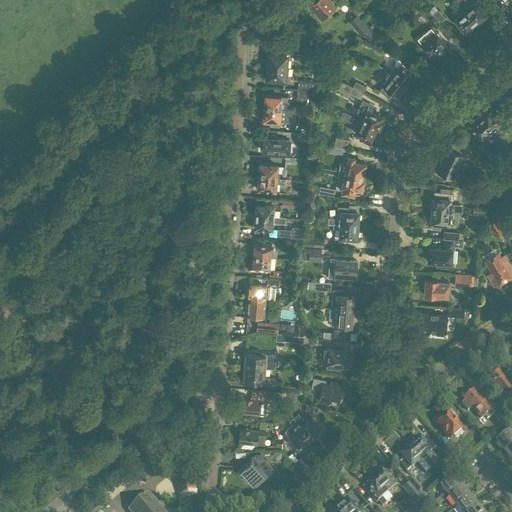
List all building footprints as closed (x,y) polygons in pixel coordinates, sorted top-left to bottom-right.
[(336,6),(331,0),(313,0),(312,1),(313,2),(312,4),(318,10),(315,13),(320,18),(322,16),(323,17),(336,6)] [(358,15),(364,10),(356,0),(350,5),(358,15)] [(476,0),(469,6),(465,2),(467,1),(466,0),(456,0),(462,6),(471,17),(476,23),(486,14),(480,6),(482,5),(477,0),(476,0)] [(466,31),(476,23),(471,17),(462,6),(457,10),(461,13),(453,20),(458,25),(459,24),(466,31)] [(438,9),(434,14),(441,22),(445,17),(438,9)] [(434,15),(429,19),(436,28),(441,23),(434,15)] [(316,44),(323,37),(311,26),(304,32),(310,38),(310,39),(311,40),(312,40),(316,44)] [(433,50),(439,57),(449,48),(437,34),(431,27),(425,32),(418,38),(424,45),(430,53),(433,50)] [(370,29),(365,34),(370,40),(376,35),(370,29)] [(328,48),(333,44),(328,38),(323,43),(328,48)] [(391,51),(387,49),(385,54),(389,55),(389,56),(399,60),(401,54),(391,50),(391,51)] [(287,67),(288,55),(269,54),(268,66),(287,67)] [(405,69),(407,66),(402,62),(398,67),(395,65),(390,71),(401,80),(407,85),(414,77),(405,69)] [(291,80),(291,76),(286,75),(287,67),(268,66),(268,79),(291,80)] [(398,97),(407,85),(401,80),(390,71),(386,76),(387,78),(382,84),(384,85),(380,90),(392,100),(396,96),(398,97)] [(312,90),(313,81),(299,80),(298,89),(311,90),(312,90)] [(364,92),(353,87),(342,81),(338,89),(350,95),(351,93),(361,98),(364,92)] [(364,92),(367,86),(356,81),(353,87),(364,92)] [(311,98),(311,90),(298,89),(297,97),(311,98)] [(265,108),(281,109),(282,109),(284,109),(289,110),(289,102),(287,102),(288,97),(273,96),(273,95),(266,95),(265,108)] [(380,127),(382,122),(380,120),(383,116),(372,111),(374,107),(370,105),(371,102),(363,98),(354,116),(358,118),(377,127),(380,127)] [(294,110),(289,110),(284,109),(282,109),(281,109),(265,108),(264,122),(272,123),(272,126),(280,126),(280,120),(293,121),(294,110)] [(497,117),(489,109),(484,113),(482,113),(478,116),(490,130),(493,134),(494,135),(496,137),(501,133),(503,133),(506,131),(506,129),(510,125),(511,127),(511,117),(509,114),(508,114),(509,114),(510,115),(506,119),(505,118),(504,118),(500,113),(497,116),(497,117)] [(377,127),(358,118),(354,116),(344,111),(341,117),(352,122),(352,121),(360,125),(356,132),(364,136),(363,139),(370,142),(377,127)] [(488,139),(485,135),(490,130),(478,116),(475,119),(475,121),(469,125),(480,138),(481,138),(484,142),(488,139)] [(277,138),(271,138),(265,137),(264,141),(262,141),(262,149),(290,151),(290,144),(288,144),(288,139),(277,138)] [(347,147),(348,140),(336,137),(335,144),(347,147)] [(445,155),(443,159),(444,160),(467,169),(469,164),(460,160),(464,153),(467,153),(472,150),(463,140),(457,145),(451,142),(448,148),(448,149),(446,148),(443,154),(445,155)] [(344,154),(346,147),(331,144),(329,151),(344,154)] [(492,159),(482,147),(476,152),(486,164),(492,159)] [(366,163),(354,161),(355,157),(346,155),(344,163),(341,162),(339,171),(363,176),(366,163)] [(437,174),(444,177),(446,173),(453,176),(456,171),(465,175),(467,169),(444,160),(443,159),(441,163),(440,162),(437,168),(439,169),(438,170),(437,174)] [(277,177),(278,165),(261,164),(260,176),(277,177)] [(343,185),(344,185),(343,191),(354,194),(355,192),(361,193),(362,189),(364,180),(362,180),(363,176),(339,171),(338,176),(345,177),(343,185)] [(285,184),(285,178),(277,178),(277,177),(260,176),(259,189),(276,190),(277,183),(285,184)] [(483,191),(484,184),(474,182),(472,189),(483,191)] [(334,195),(336,189),(321,185),(319,192),(334,195)] [(463,212),(464,205),(455,204),(455,206),(450,205),(451,193),(435,192),(433,209),(459,212),(463,212)] [(315,207),(316,193),(306,193),(305,206),(315,207)] [(298,201),(283,199),(282,206),(298,208),(298,201)] [(281,210),(281,205),(275,205),(275,204),(267,204),(267,205),(257,205),(256,214),(266,215),(274,216),(274,209),(281,210)] [(334,223),(358,225),(359,212),(349,212),(350,206),(338,205),(337,218),(328,217),(328,223),(334,223)] [(459,217),(459,212),(433,209),(432,222),(432,228),(440,229),(441,222),(449,223),(449,217),(459,217)] [(274,216),(266,215),(256,214),(256,227),(273,228),(273,222),(286,223),(286,216),(274,216)] [(505,235),(511,230),(511,228),(504,216),(497,220),(505,235)] [(497,235),(503,231),(496,220),(490,223),(497,235)] [(357,238),(358,225),(334,223),(334,229),(336,229),(335,238),(340,239),(347,240),(347,238),(357,238)] [(302,238),(303,227),(292,226),(292,230),(278,229),(278,236),(292,237),(302,238)] [(459,240),(459,233),(444,231),(444,238),(459,240)] [(324,247),(325,238),(304,236),(303,245),(324,247)] [(463,246),(463,240),(444,239),(443,248),(430,247),(429,261),(437,262),(437,266),(453,267),(454,262),(453,262),(454,249),(455,249),(455,246),(463,246)] [(272,257),(273,244),(256,242),(255,249),(253,249),(253,254),(255,254),(254,255),(272,257)] [(321,261),(321,249),(310,249),(309,260),(321,261)] [(500,285),(507,281),(508,282),(511,279),(511,266),(511,267),(508,269),(500,256),(499,253),(486,260),(489,267),(494,275),(490,278),(494,286),(498,283),(500,285)] [(270,270),(272,257),(254,255),(254,264),(251,263),(250,268),(270,270)] [(357,260),(330,258),(329,277),(336,278),(336,277),(348,278),(348,279),(351,279),(351,278),(355,279),(356,279),(357,260)] [(281,279),(282,271),(270,270),(269,278),(281,279)] [(473,285),(474,275),(456,273),(454,286),(471,287),(471,285),(473,285)] [(279,285),(280,279),(268,278),(267,286),(250,284),(249,296),(266,298),(275,298),(276,285),(279,285)] [(449,296),(449,289),(450,281),(440,280),(426,279),(425,294),(449,296)] [(323,289),(331,290),(331,283),(316,281),(315,290),(323,290),(323,289)] [(354,310),(355,295),(337,294),(337,300),(332,299),(332,308),(338,309),(354,310)] [(265,316),(266,298),(249,296),(248,314),(254,315),(265,316)] [(292,303),(287,298),(287,299),(286,299),(283,302),(287,307),(292,303)] [(353,325),(354,310),(338,309),(332,308),(330,308),(329,320),(331,320),(331,324),(353,325)] [(448,315),(447,315),(464,317),(464,309),(448,308),(448,315)] [(446,333),(447,315),(448,315),(423,313),(422,331),(423,331),(423,333),(430,333),(430,331),(437,331),(437,334),(445,335),(445,332),(446,333)] [(278,332),(279,323),(264,321),(258,321),(257,330),(263,331),(278,332)] [(334,330),(333,338),(350,339),(351,332),(334,330)] [(347,370),(349,350),(322,347),(321,353),(329,354),(327,368),(347,370)] [(247,354),(246,366),(266,368),(275,369),(276,355),(262,354),(262,355),(247,354)] [(274,383),(275,377),(265,376),(266,368),(246,366),(245,380),(260,381),(260,382),(274,383)] [(511,385),(501,371),(490,380),(506,400),(511,396),(511,398),(511,385)] [(331,385),(325,384),(326,381),(315,378),(313,386),(323,389),(320,400),(328,402),(329,400),(331,400),(338,401),(338,402),(339,402),(344,384),(343,383),(342,385),(332,382),(331,385)] [(268,390),(267,399),(278,400),(278,391),(274,391),(268,390)] [(493,411),(475,391),(465,400),(466,401),(462,405),(469,412),(472,409),(482,420),(485,417),(488,420),(495,414),(492,411),(493,411)] [(266,414),(267,400),(243,398),(242,412),(266,414)] [(318,413),(320,407),(307,404),(306,410),(318,413)] [(299,448),(312,437),(295,417),(289,411),(285,415),(293,424),(286,430),(286,431),(293,442),(299,448)] [(507,426),(511,422),(503,412),(498,416),(507,426)] [(305,421),(299,414),(295,417),(312,437),(321,429),(310,417),(305,421)] [(463,429),(450,415),(448,417),(446,416),(443,418),(443,421),(438,425),(451,440),(463,429)] [(266,444),(267,430),(241,428),(240,442),(266,444)] [(505,454),(511,448),(511,434),(511,433),(497,444),(505,454)] [(424,443),(421,439),(420,440),(419,439),(410,446),(429,468),(433,464),(426,457),(432,452),(436,448),(429,439),(424,443)] [(429,468),(410,446),(401,454),(402,455),(401,456),(405,460),(400,464),(407,472),(412,468),(412,469),(418,464),(425,472),(429,468)] [(274,452),(280,458),(282,456),(283,450),(276,449),(274,452)] [(237,469),(254,488),(268,475),(266,472),(273,465),(261,452),(257,452),(237,469)] [(451,467),(455,463),(446,452),(442,455),(451,467)] [(459,463),(463,459),(459,455),(455,458),(459,463)] [(146,484),(155,477),(153,467),(143,463),(135,470),(137,480),(146,484)] [(388,494),(398,486),(390,476),(392,475),(386,469),(375,478),(388,494)] [(181,500),(187,499),(192,497),(198,495),(190,470),(184,471),(178,473),(173,476),(181,500)] [(449,498),(462,487),(455,477),(441,488),(445,493),(440,497),(444,502),(449,498)] [(388,494),(375,478),(364,488),(369,494),(371,492),(374,497),(373,498),(377,503),(379,502),(383,507),(392,499),(388,494)] [(422,491),(419,486),(420,486),(414,479),(410,482),(416,489),(417,489),(420,493),(422,491)] [(409,484),(404,488),(412,498),(411,498),(416,504),(414,506),(422,499),(409,484)] [(457,508),(471,497),(462,487),(449,498),(457,508)] [(165,511),(150,494),(129,511),(165,511)] [(470,511),(478,506),(471,497),(457,508),(460,511),(470,511)] [(348,501),(340,508),(343,511),(361,511),(354,504),(352,506),(348,501)]
